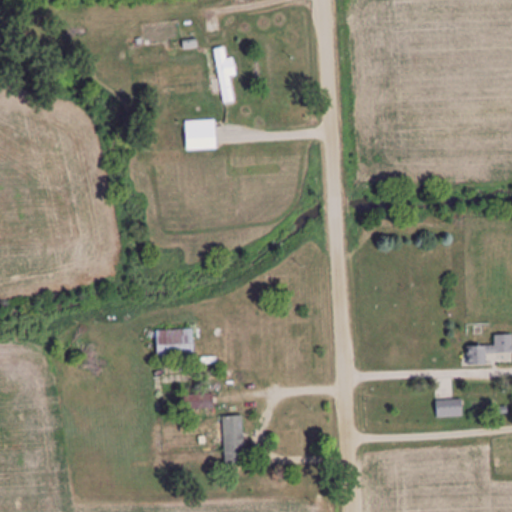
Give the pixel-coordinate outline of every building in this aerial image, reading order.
[(218,20),(208,20),(208,32),(218,32),(218,20)] [(182,34),(183,50),(197,49),(196,33),(182,34)] [(230,78),(237,77),(233,59),(227,60),(225,49),(214,50),(224,105),(234,103),(230,78)] [(186,121),(186,151),(216,151),(216,121),(186,121)] [(193,334),(157,335),(157,359),(194,359),(193,334)] [(511,335),(495,336),(495,347),(465,347),(465,364),(511,363),(511,335)] [(214,409),(213,394),(184,395),(185,409),(214,409)] [(462,418),(462,400),(436,400),(436,418),(462,418)] [(244,464),(244,417),(224,417),(224,464),(244,464)]
